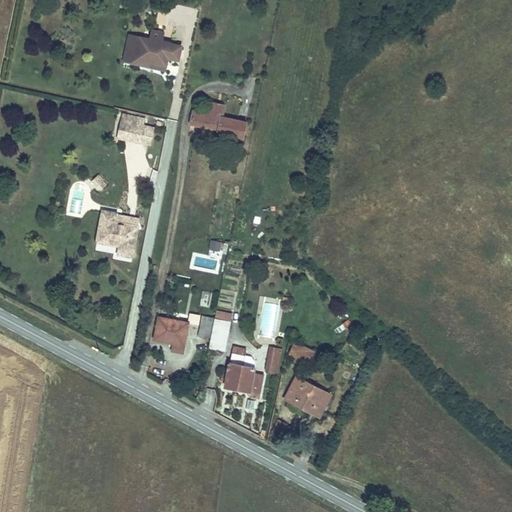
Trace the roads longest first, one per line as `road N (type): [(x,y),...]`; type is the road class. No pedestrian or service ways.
road 1 (secondary): [(366,511),(0,316)]
road 2 (unknown): [(169,128),(121,366)]
